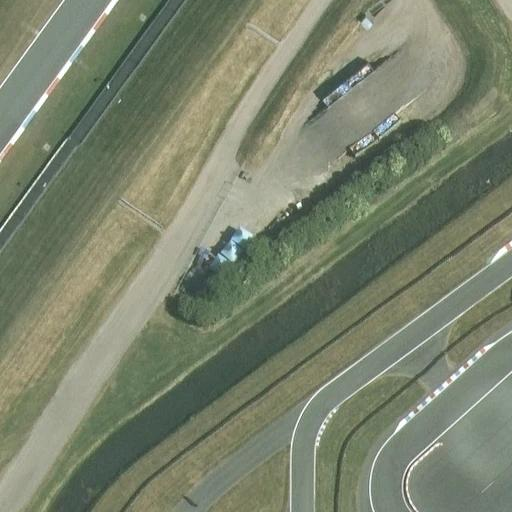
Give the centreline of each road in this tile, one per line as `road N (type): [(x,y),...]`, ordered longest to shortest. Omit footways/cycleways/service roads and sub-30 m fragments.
road 1 (unknown): [(300,511),(303,475),(328,408),(392,344),(511,258)]
road 2 (unknown): [(385,511),(393,470),(419,434),(491,366),(511,357)]
